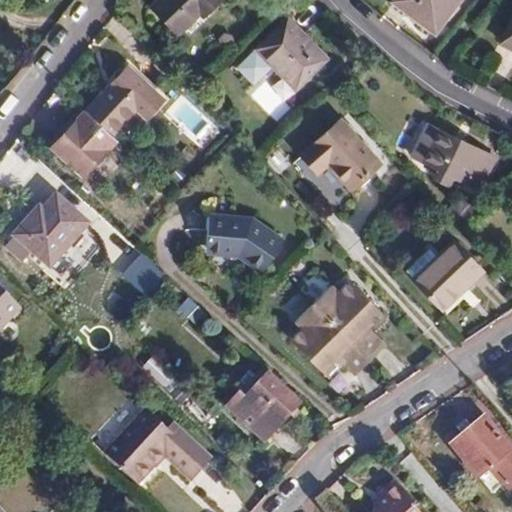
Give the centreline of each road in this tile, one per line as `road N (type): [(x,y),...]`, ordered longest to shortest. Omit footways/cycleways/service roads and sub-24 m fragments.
road 1 (residential): [(280,511),(333,451),(511,336)]
road 2 (residential): [(511,127),(443,92),(326,0)]
road 3 (residential): [(101,0),(0,132)]
